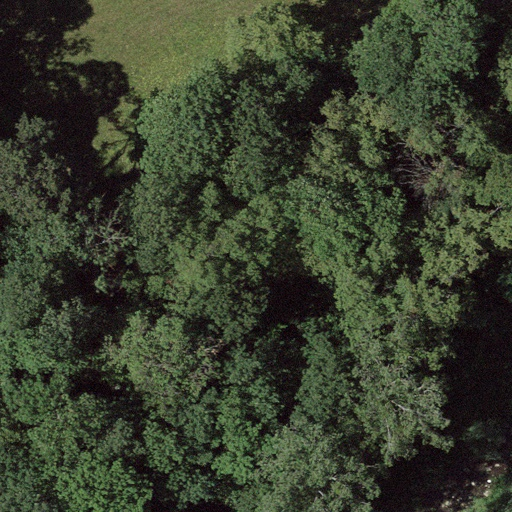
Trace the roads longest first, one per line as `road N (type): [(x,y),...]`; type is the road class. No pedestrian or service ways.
road 1 (track): [(0,374),(41,373),(113,354),(270,285),(325,248),(511,86)]
road 2 (track): [(325,248),(238,511)]
